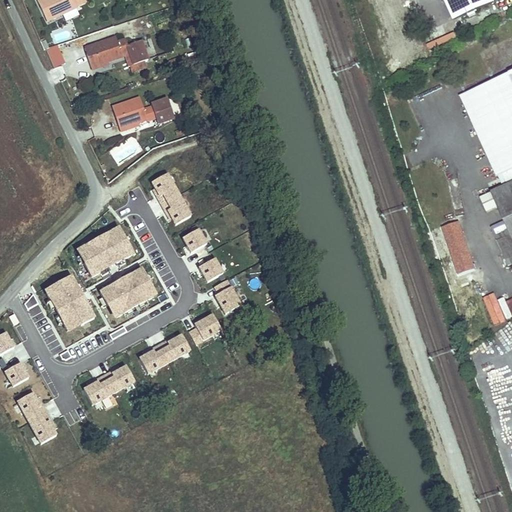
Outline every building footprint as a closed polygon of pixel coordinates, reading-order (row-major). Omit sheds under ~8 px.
[(57,0),(66,13),(77,8),(73,0),(57,0)] [(445,0),(454,20),(498,0),(445,0)] [(115,38),(88,47),(99,65),(108,62),(122,57),(121,54),(129,52),(134,66),(144,62),(148,61),(141,41),(127,46),(125,40),(117,43),(115,38)] [(44,50),(53,68),(65,63),(56,44),(44,50)] [(121,54),(122,57),(125,56),(129,67),(131,67),(133,73),(146,68),(144,62),(134,66),(129,52),(121,54)] [(192,54),(185,56),(188,66),(195,64),(192,54)] [(185,56),(177,58),(180,68),(188,66),(185,56)] [(195,79),(191,70),(184,72),(188,82),(195,79)] [(505,221),(491,228),(497,241),(511,235),(511,236),(511,72),(466,94),(503,175),(508,186),(503,188),(492,193),(499,207),(505,221)] [(179,84),(175,76),(169,78),(172,87),(179,84)] [(503,175),(466,94),(460,97),(497,178),(499,177),(503,175)] [(139,98),(124,104),(137,124),(138,123),(149,120),(150,121),(156,119),(158,125),(174,119),(167,99),(151,105),(151,107),(143,110),(139,98)] [(147,183),(171,227),(191,217),(166,172),(147,183)] [(503,188),(508,186),(503,175),(499,177),(503,188)] [(499,207),(492,193),(481,198),(487,213),(499,207)] [(106,206),(82,225),(97,245),(134,292),(143,305),(168,286),(106,206)] [(467,250),(457,222),(425,232),(435,261),(467,250)] [(82,225),(66,238),(81,258),(97,245),(82,225)] [(197,228),(179,238),(189,254),(207,244),(197,228)] [(511,236),(511,235),(497,241),(508,266),(511,264),(511,236)] [(81,258),(66,238),(57,246),(71,265),(81,258)] [(195,267),(212,260),(206,246),(189,254),(195,267)] [(215,258),(197,267),(205,284),(223,275),(215,258)] [(451,271),(451,269),(442,272),(445,282),(473,274),(471,265),(463,267),(463,268),(451,271)] [(221,315),(240,307),(228,280),(209,288),(221,315)] [(9,310),(22,326),(58,373),(60,372),(102,338),(87,318),(62,336),(52,322),(70,308),(54,287),(44,295),(37,285),(12,302),(15,306),(9,310)] [(143,305),(134,292),(101,319),(110,332),(143,305)] [(181,318),(193,345),(220,333),(211,313),(192,321),(190,315),(181,318)] [(58,373),(22,326),(0,342),(0,360),(19,384),(15,387),(29,405),(65,378),(60,372),(58,373)] [(136,354),(146,375),(190,352),(180,332),(136,354)] [(80,385),(89,405),(135,385),(125,364),(80,385)]
